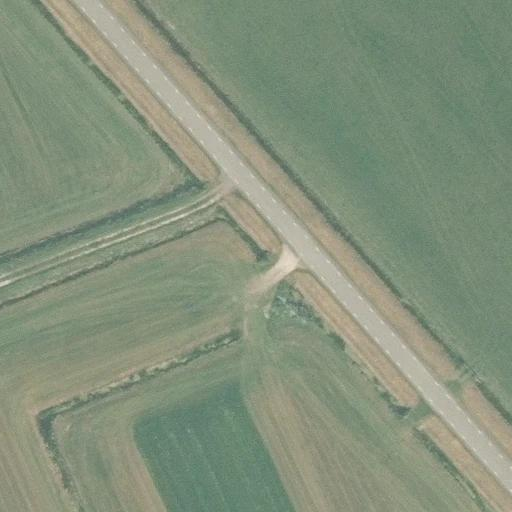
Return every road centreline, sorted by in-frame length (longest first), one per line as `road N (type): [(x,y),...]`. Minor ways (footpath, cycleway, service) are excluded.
road 1 (tertiary): [(511,481),(82,0)]
road 2 (track): [(235,171),(210,198),(0,279)]
